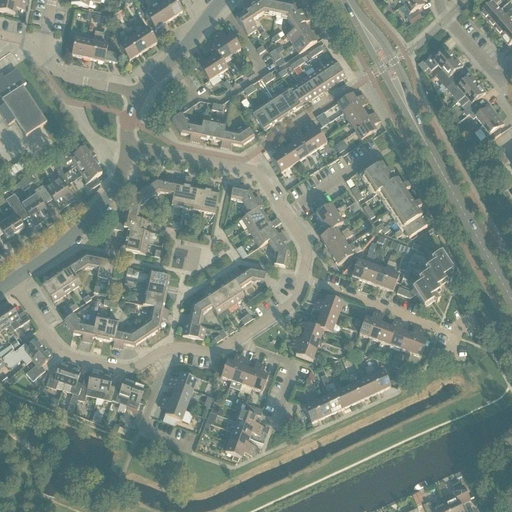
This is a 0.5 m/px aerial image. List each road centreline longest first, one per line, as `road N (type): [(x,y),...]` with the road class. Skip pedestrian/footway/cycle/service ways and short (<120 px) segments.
road 1 (residential): [(127,147),(256,171),(304,245),(303,281)]
road 2 (secondary): [(511,300),(410,115)]
road 3 (residential): [(171,64),(194,103),(219,102),(262,72),(215,6)]
road 4 (residential): [(14,283),(99,216),(127,147)]
road 5 (residential): [(156,357),(136,367),(63,351),(14,283)]
road 6 (residential): [(455,336),(303,281)]
